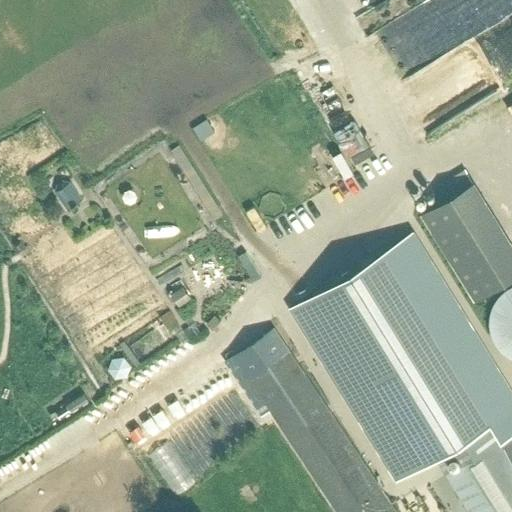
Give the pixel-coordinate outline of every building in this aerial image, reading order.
[(383,150),(393,144),(381,122),(371,127),(383,150)] [(351,176),(362,170),(348,147),(338,154),(351,176)] [(82,197),(70,180),(62,178),(57,182),(55,190),(66,207),(82,197)] [(411,218),(464,303),(511,273),(511,244),(473,180),(411,218)] [(293,305),(382,449),(398,476),(434,454),(490,419),(503,440),(511,433),(511,397),(410,233),(293,305)] [(511,284),(511,285),(494,300),(488,322),(495,343),(511,357),(511,284)] [(396,511),(271,325),(232,352),(339,511),(396,511)] [(121,379),(138,377),(136,358),(119,360),(121,379)] [(469,511),(511,511),(511,433),(503,440),(490,419),(434,454),(447,474),(469,511)]
